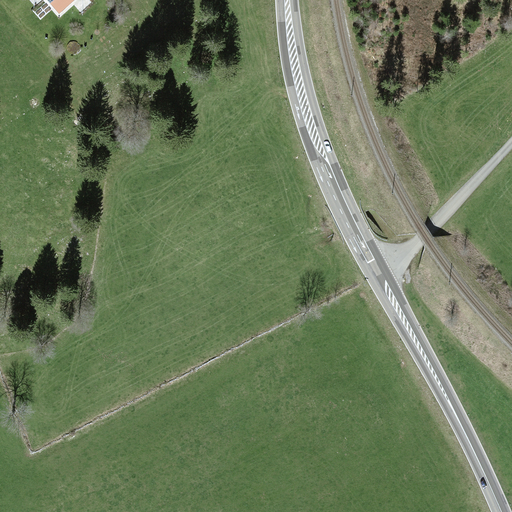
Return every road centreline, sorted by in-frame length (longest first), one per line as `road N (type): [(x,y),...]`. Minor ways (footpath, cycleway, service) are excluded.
road 1 (primary): [(379,277),(326,174),(295,74),(287,0)]
road 2 (primary): [(501,511),(379,277)]
road 3 (unclassified): [(379,277),(511,141)]
